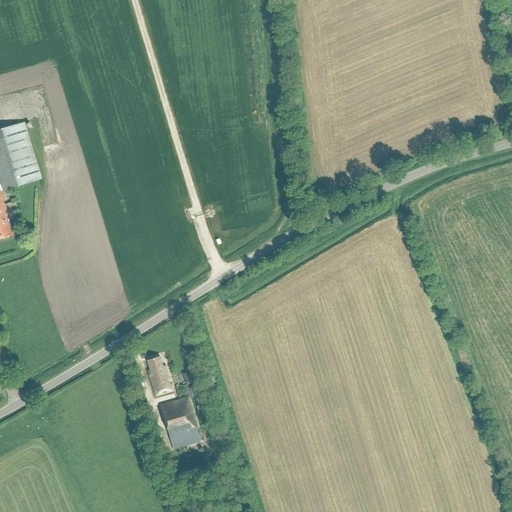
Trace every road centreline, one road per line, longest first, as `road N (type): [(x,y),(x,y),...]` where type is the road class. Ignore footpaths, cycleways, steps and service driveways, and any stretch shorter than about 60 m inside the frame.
road 1 (tertiary): [(0,413),(325,216),(419,171),(511,142)]
road 2 (track): [(134,0),(207,240),(225,274)]
road 3 (track): [(260,252),(289,210),(266,0)]
